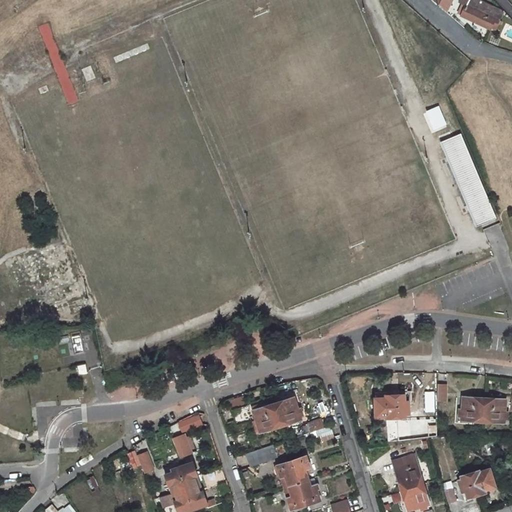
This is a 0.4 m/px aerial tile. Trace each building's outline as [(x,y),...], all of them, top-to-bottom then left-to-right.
[(441,0),(438,6),(447,14),(455,0),(441,0)] [(465,3),(460,15),(492,29),(493,27),(497,29),(500,24),(501,24),(503,21),(500,20),(503,13),(477,0),(462,0),(462,1),(465,3)] [(82,69),(87,80),(94,77),(90,66),(82,69)] [(431,134),(447,127),(438,105),(422,112),(431,134)] [(462,133),(441,141),(473,228),(494,220),(462,133)] [(75,351),(83,350),(79,334),(72,336),(75,351)] [(78,376),(87,373),(84,363),(75,366),(78,376)] [(435,387),(435,404),(444,404),(443,388),(435,387)] [(403,417),(403,414),(408,414),(408,401),(403,400),(403,395),(384,395),(384,398),(374,399),(374,416),(386,416),(386,418),(403,417)] [(243,396),(228,400),(230,408),(245,405),(243,396)] [(293,397),(252,410),(259,431),(300,419),(293,397)] [(462,397),(461,421),(504,423),(505,400),(462,397)] [(323,401),(316,405),(322,415),(329,412),(323,401)] [(245,406),(230,411),(235,426),(250,421),(245,406)] [(226,407),(219,409),(223,424),(230,421),(226,407)] [(187,431),(200,424),(196,416),(183,423),(187,431)] [(433,417),(406,421),(408,439),(436,435),(433,417)] [(320,420),(305,425),(308,432),(314,430),(322,427),(320,420)] [(322,427),(314,430),(318,441),(332,437),(328,425),(322,427)] [(245,429),(230,434),(233,443),(247,438),(245,429)] [(181,433),(170,437),(177,455),(187,451),(181,433)] [(273,444),(245,453),(250,465),(276,457),(273,444)] [(131,445),(125,447),(131,460),(136,458),(131,445)] [(152,465),(146,449),(137,453),(143,469),(152,465)] [(305,455),(291,460),(298,482),(308,479),(305,469),(309,467),(305,455)] [(394,469),(393,470),(399,490),(405,511),(427,505),(415,463),(412,455),(391,461),(394,469)] [(291,460),(276,465),(280,477),(285,475),(288,486),(298,482),(291,460)] [(197,474),(193,463),(165,472),(168,483),(172,482),(174,488),(159,493),(162,502),(173,499),(178,511),(182,511),(187,511),(185,508),(206,501),(202,490),(199,491),(193,475),(197,474)] [(481,470),(460,476),(461,480),(458,481),(461,493),(465,492),(466,498),(485,492),(484,489),(494,487),(489,470),(481,472),(481,470)] [(199,491),(202,490),(197,474),(193,475),(199,491)] [(92,495),(100,493),(94,475),(86,478),(92,495)] [(285,475),(280,477),(283,487),(288,486),(285,475)] [(320,501),(316,488),(319,488),(317,483),(315,483),(310,485),(308,479),(298,482),(305,506),(320,501)] [(292,496),(287,498),(291,510),(305,506),(298,482),(288,486),(292,496)] [(74,486),(68,490),(76,503),(82,499),(74,486)] [(288,486),(283,487),(287,498),(292,496),(288,486)] [(452,489),(444,491),(447,503),(455,501),(452,489)] [(330,511),(348,511),(345,500),(328,505),(330,511)] [(74,511),(69,503),(56,510),(52,504),(45,508),(47,511),(74,511)]
